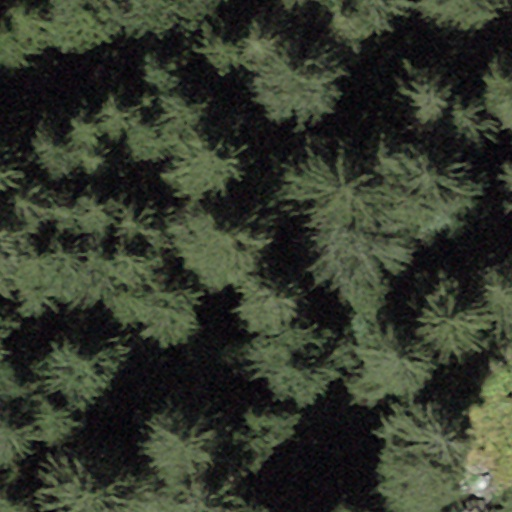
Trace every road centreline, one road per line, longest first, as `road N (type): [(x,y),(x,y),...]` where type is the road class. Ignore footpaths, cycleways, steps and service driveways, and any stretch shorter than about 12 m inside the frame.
road 1 (track): [(189,511),(290,449),(395,419),(511,345)]
road 2 (track): [(233,0),(120,66),(0,87)]
